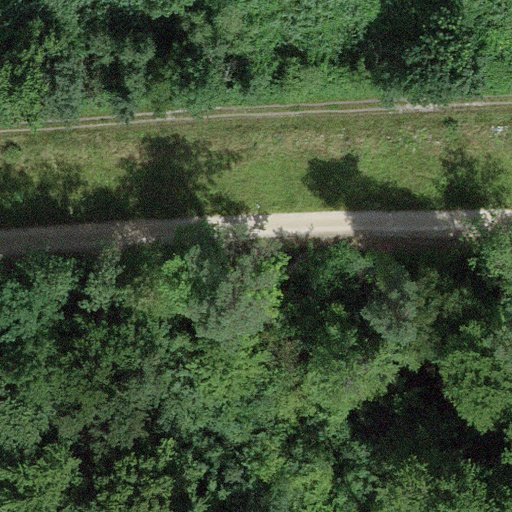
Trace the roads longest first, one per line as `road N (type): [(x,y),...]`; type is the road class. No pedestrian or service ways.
road 1 (track): [(511,101),(0,127)]
road 2 (track): [(0,245),(511,227)]
